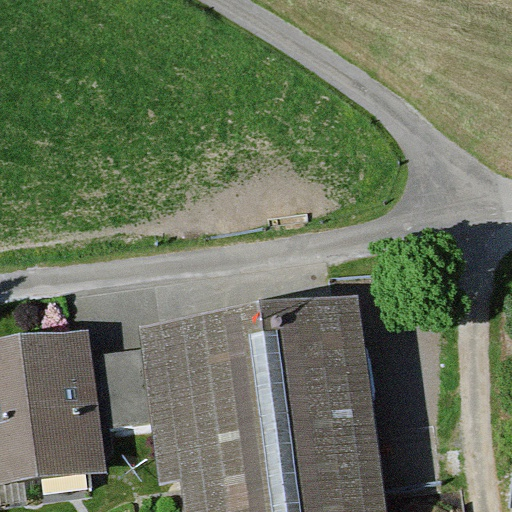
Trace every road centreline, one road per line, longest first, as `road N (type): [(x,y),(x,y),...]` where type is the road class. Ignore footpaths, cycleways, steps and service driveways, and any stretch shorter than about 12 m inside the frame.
road 1 (residential): [(511,209),(229,260),(0,285)]
road 2 (track): [(452,219),(397,114),(223,0)]
